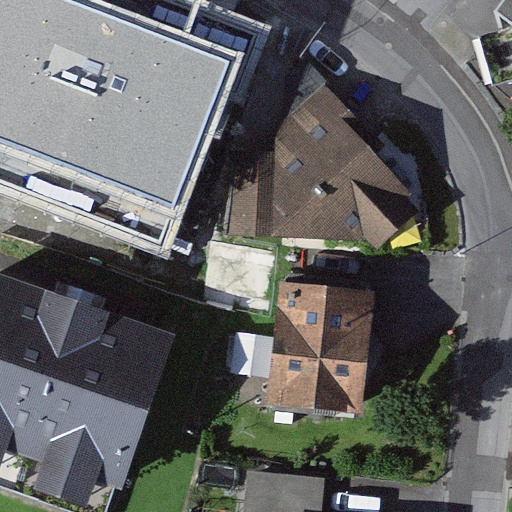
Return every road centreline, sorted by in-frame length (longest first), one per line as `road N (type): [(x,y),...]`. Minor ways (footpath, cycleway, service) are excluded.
road 1 (residential): [(390,50),(444,105),(485,176),(511,271)]
road 2 (residential): [(511,271),(481,511)]
